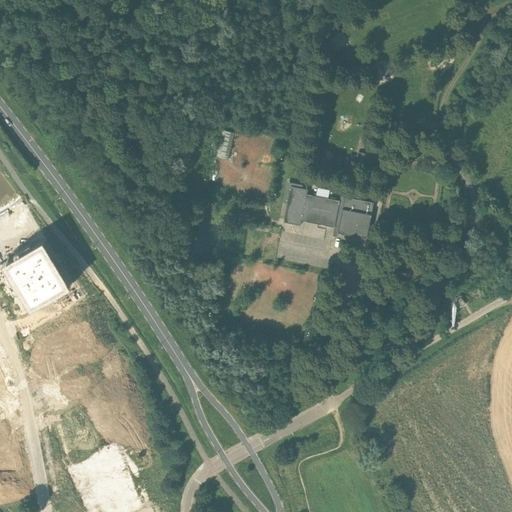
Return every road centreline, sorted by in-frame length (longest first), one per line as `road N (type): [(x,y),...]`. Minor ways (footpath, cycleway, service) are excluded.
road 1 (primary): [(190,379),(86,220),(0,108)]
road 2 (unclassified): [(249,449),(511,294)]
road 3 (track): [(197,0),(159,18),(131,13),(128,124),(155,185)]
